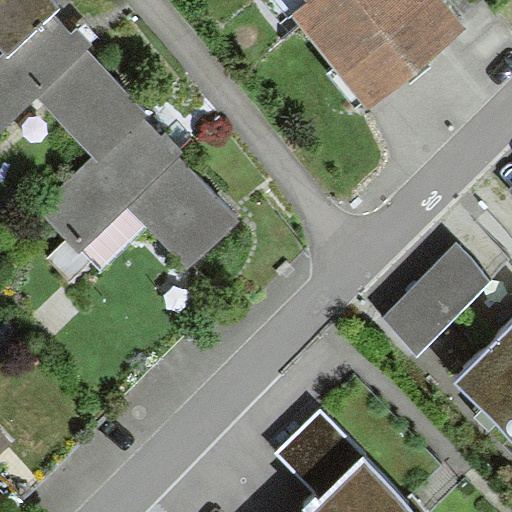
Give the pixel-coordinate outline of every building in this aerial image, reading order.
[(0,0),(0,36),(6,43),(8,45),(51,2),(53,0),(0,0)] [(296,0),(370,87),(426,39),(465,6),(459,0),(296,0)] [(6,43),(0,49),(0,125),(37,89),(95,147),(98,150),(142,107),(147,102),(87,40),(92,35),(85,27),(77,20),(73,24),(51,2),(8,45),(6,43)] [(162,127),(142,107),(98,150),(95,147),(38,203),(68,233),(48,253),(70,276),(92,254),(81,242),(126,198),(187,259),(239,208),(179,148),(184,143),(174,132),(166,123),(162,127)] [(457,234),(383,309),(416,342),(490,267),(457,234)] [(511,308),(456,365),(492,401),(511,421),(511,308)] [(320,485),(363,443),(321,401),(278,446),(320,485)] [(320,485),(292,511),(430,511),(420,501),(363,443),(320,485)]
